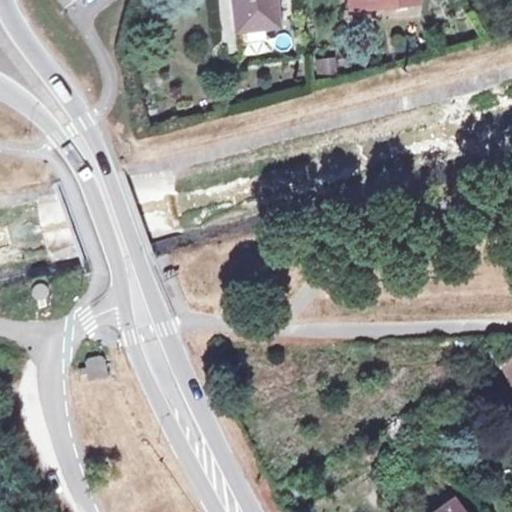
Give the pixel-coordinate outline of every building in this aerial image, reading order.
[(232,0),(237,31),(280,27),(277,0),(232,0)] [(38,284),(35,284),(32,285),(30,286),(29,288),(28,291),(28,294),(29,296),(30,298),(32,300),(35,301),(38,301),(40,300),(42,298),(44,296),(45,294),(45,291),(44,288),(42,286),(40,285),(38,284)] [(511,331),(489,332),(500,363),(511,356),(511,331)] [(82,359),(84,368),(78,369),(79,375),(85,375),(85,380),(105,377),(102,356),(82,359)] [(511,356),(500,363),(511,381),(511,380),(511,356)] [(463,511),(454,498),(433,511),(463,511)]
